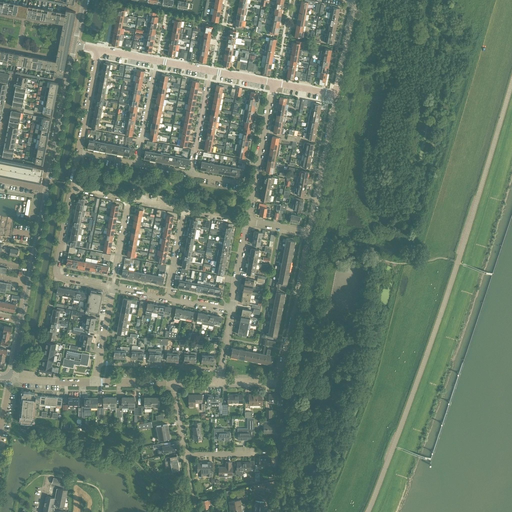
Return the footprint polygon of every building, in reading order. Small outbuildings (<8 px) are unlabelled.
[(329,12),(339,14),(340,8),(339,8),(339,7),(338,6),(335,5),(335,7),(333,7),(332,10),(329,9),(329,12)] [(118,13),(117,15),(124,16),(126,10),(128,11),(129,7),(122,6),(121,9),(119,9),(118,9),(117,9),(117,12),(117,13),(118,13)] [(65,13),(66,13),(65,17),(74,19),(76,12),(66,10),(65,13)] [(152,15),(151,21),(157,22),(158,16),(156,16),(157,13),(149,11),(149,15),(152,15)] [(73,27),(74,19),(65,17),(64,24),(63,24),(63,25),(73,27)] [(175,20),(174,26),(181,27),(182,21),(182,18),(176,17),(176,20),(175,20)] [(242,26),(243,20),(237,19),(235,25),(236,25),(236,28),(244,30),(244,27),(242,26)] [(72,34),(73,27),(63,25),(62,32),(72,34)] [(278,33),(279,27),(272,26),(271,32),(270,31),(270,34),(277,35),(277,33),(278,33)] [(72,34),(62,32),(60,42),(70,44),(70,42),(72,34)] [(293,42),(292,48),(299,50),(300,44),(304,44),(304,42),(296,40),(296,43),(293,42)] [(70,44),(60,42),(58,53),(68,55),(69,47),(70,44)] [(152,52),(153,46),(140,43),(140,46),(146,47),(145,51),(152,52)] [(66,62),(68,55),(58,53),(56,60),(66,62)] [(65,69),(66,62),(56,60),(56,61),(55,68),(65,69)] [(104,63),(103,69),(110,70),(111,62),(106,61),(105,63),(104,63)] [(295,71),(296,67),(289,66),(288,72),(300,74),(300,73),(301,72),(295,71)] [(63,77),(65,69),(55,68),(54,72),(53,75),(63,77)] [(303,75),(304,73),(300,73),(300,74),(288,72),(287,78),(294,79),(294,76),(300,77),(299,80),(302,81),(303,75)] [(325,85),(326,79),(319,78),(314,77),(314,79),(319,80),(318,86),(322,87),(322,85),(325,85)] [(52,114),(54,107),(43,105),(42,109),(43,109),(43,113),(52,114)] [(40,120),(39,124),(50,126),(51,119),(42,117),(41,121),(40,120)] [(284,128),(281,127),(274,126),(273,132),(283,134),(284,128)] [(314,140),(316,134),(306,132),(305,138),(308,139),(314,140)] [(241,145),(236,144),(235,150),(240,151),(246,152),(248,146),(241,145)] [(133,149),(125,147),(123,155),(129,156),(129,154),(132,155),(133,149)] [(181,158),(179,165),(188,167),(190,159),(181,158)] [(44,168),(36,167),(0,159),(0,174),(41,182),(44,168)] [(78,198),(77,204),(84,205),(86,196),(81,195),(80,198),(78,198)] [(292,204),(294,204),(302,206),(302,205),(303,205),(304,203),(303,202),(303,199),(293,198),(292,204)] [(259,216),(265,217),(265,216),(269,217),(270,209),(267,208),(266,208),(267,205),(260,204),(259,208),(261,208),(259,216)] [(300,216),(295,215),(291,214),(290,221),(299,223),(300,216)] [(190,223),(190,225),(199,227),(200,227),(200,225),(197,224),(198,218),(193,217),(193,220),(191,219),(190,219),(190,220),(189,222),(190,223)] [(223,230),(222,232),(231,233),(232,227),(230,227),(231,224),(226,223),(225,231),(223,230)] [(261,242),(261,239),(253,237),(252,244),(262,246),(263,242),(261,242)] [(80,244),(81,241),(71,239),(69,245),(79,247),(80,244)] [(286,239),(285,246),(294,248),(296,241),(286,239)] [(293,255),(294,248),(285,246),(284,253),(293,255)] [(18,256),(19,250),(11,248),(4,247),(4,250),(9,251),(10,251),(10,254),(18,256)] [(292,262),(293,255),(284,253),(282,260),(292,262)] [(290,269),(292,262),(282,260),(281,267),(290,269)] [(289,276),(290,269),(281,267),(280,274),(289,276)] [(289,276),(280,274),(278,282),(279,282),(280,282),(282,283),(283,283),(284,283),(285,283),(287,284),(289,276)] [(246,278),(245,285),(252,286),(253,286),(255,286),(256,280),(246,278)] [(6,289),(10,290),(11,284),(0,281),(0,291),(5,292),(6,289)] [(99,293),(96,293),(96,291),(91,290),(90,294),(89,293),(88,301),(90,301),(89,303),(85,302),(84,308),(86,308),(85,313),(89,314),(90,312),(96,313),(96,311),(99,312),(102,294),(102,293),(102,292),(101,292),(101,291),(100,291),(100,292),(99,292),(99,293)] [(276,292),(275,298),(284,300),(285,293),(282,293),(278,292),(276,292)] [(124,298),(122,305),(130,307),(131,303),(136,304),(136,301),(124,298)] [(283,307),(284,300),(275,298),(274,305),(283,307)] [(130,307),(122,305),(121,312),(129,314),(132,314),(133,307),(130,307)] [(281,314),(283,307),(274,305),(272,312),(281,314)] [(57,310),(53,309),(52,315),(59,316),(60,313),(63,313),(64,309),(58,308),(57,310)] [(180,317),(182,309),(176,308),(174,319),(180,320),(180,317)] [(129,314),(121,312),(120,319),(127,321),(129,314)] [(280,321),(281,314),(272,312),(271,319),(280,321)] [(58,320),(59,316),(52,315),(51,321),(58,322),(61,323),(65,323),(65,321),(58,320)] [(87,316),(86,323),(95,324),(96,318),(87,316)] [(129,324),(130,321),(127,321),(120,319),(118,326),(126,327),(127,323),(129,324)] [(279,328),(280,321),(271,319),(270,326),(279,328)] [(125,334),(126,327),(118,326),(117,333),(125,334)] [(279,328),(270,326),(268,334),(269,334),(270,335),(272,335),(273,335),(275,336),(277,336),(279,328)] [(246,336),(248,329),(239,328),(238,334),(246,336)] [(83,341),(91,343),(93,336),(84,335),(82,334),(82,336),(81,335),(80,340),(80,341),(83,341)] [(9,339),(0,336),(0,337),(2,338),(1,344),(8,345),(10,339),(9,339)] [(90,350),(91,343),(83,341),(82,348),(90,350)] [(46,342),(45,348),(56,350),(58,350),(59,344),(46,342)] [(56,350),(45,348),(44,353),(54,355),(54,356),(55,356),(56,350)] [(238,358),(239,349),(232,348),(231,357),(238,358)] [(245,359),(246,350),(239,349),(238,358),(245,359)] [(266,354),(267,354),(265,363),(272,365),(274,356),(270,355),(271,349),(267,349),(266,354)] [(251,361),(253,352),(246,350),(245,359),(251,361)] [(82,353),(67,351),(66,358),(64,358),(63,365),(62,366),(63,366),(63,365),(73,367),(74,363),(80,364),(87,365),(89,355),(90,355),(90,354),(89,354),(89,355),(82,353)] [(258,362),(260,353),(253,352),(251,361),(258,362)] [(44,353),(43,353),(42,359),(43,359),(52,361),(53,361),(54,356),(54,355),(44,353)] [(267,354),(266,354),(260,353),(258,362),(265,363),(267,354)] [(42,364),(41,364),(40,370),(43,371),(42,372),(48,373),(48,372),(51,372),(52,366),(51,366),(42,364)] [(36,401),(40,401),(40,397),(36,396),(36,395),(35,395),(35,393),(24,392),(24,394),(22,394),(22,402),(23,402),(22,412),(21,412),(20,420),(21,420),(21,422),(32,423),(32,421),(34,421),(34,417),(33,417),(34,399),(36,400),(36,401)] [(228,394),(228,403),(243,403),(243,394),(228,394)] [(250,394),(250,405),(262,405),(262,394),(250,394)] [(269,394),(269,403),(283,402),(283,395),(273,395),(273,394),(269,394)] [(189,395),(189,403),(189,407),(195,407),(195,403),(202,403),(202,395),(189,395)] [(219,398),(219,395),(208,395),(208,402),(208,405),(209,406),(210,405),(211,405),(211,404),(219,404),(219,403),(222,403),(222,398),(219,398)] [(91,410),(91,407),(91,398),(85,398),(85,404),(82,404),(82,408),(82,418),(85,418),(85,410),(91,410)] [(238,440),(251,440),(251,432),(250,432),(250,431),(254,431),(254,424),(254,417),(252,417),(248,417),(248,429),(245,429),(238,429),(238,440)] [(269,421),(261,421),(261,424),(264,424),(264,433),(275,433),(275,424),(269,424),(269,421)] [(151,422),(138,425),(138,430),(152,427),(151,422)] [(201,423),(194,424),(195,427),(193,428),(194,437),(193,437),(194,440),(195,440),(195,441),(202,439),(200,427),(201,427),(201,423)] [(156,426),(159,440),(170,438),(167,424),(156,426)] [(224,429),(214,429),(214,439),(218,438),(218,440),(229,440),(229,432),(224,432),(224,429)] [(164,443),(158,444),(158,448),(162,447),(163,450),(163,453),(175,451),(174,444),(165,446),(164,443)] [(259,456),(259,465),(271,465),(271,453),(276,453),(276,449),(270,449),(270,456),(259,456)] [(165,461),(166,467),(171,466),(172,471),(180,470),(178,459),(177,459),(177,455),(170,457),(165,458),(165,461)] [(212,475),(212,472),(212,462),(208,462),(208,463),(198,463),(198,471),(199,471),(199,475),(212,475)] [(232,475),(232,467),(231,467),(231,462),(226,462),(226,467),(219,467),(219,476),(228,476),(228,474),(232,474),(232,475)] [(251,465),(251,462),(237,462),(237,469),(236,469),(236,475),(242,475),(242,471),(251,470),(251,472),(254,471),(254,465),(251,465)] [(63,487),(64,485),(65,481),(54,477),(52,483),(63,487)] [(55,497),(46,496),(43,511),(66,511),(67,511),(63,510),(64,506),(68,490),(59,488),(59,489),(57,489),(55,497)] [(211,504),(210,504),(210,501),(208,501),(208,500),(202,501),(203,509),(212,508),(211,504)] [(238,511),(243,511),(245,506),(241,504),(240,500),(235,501),(235,500),(232,501),(230,502),(231,511),(237,511),(238,511)] [(263,511),(265,502),(255,501),(253,511),(263,511)]
